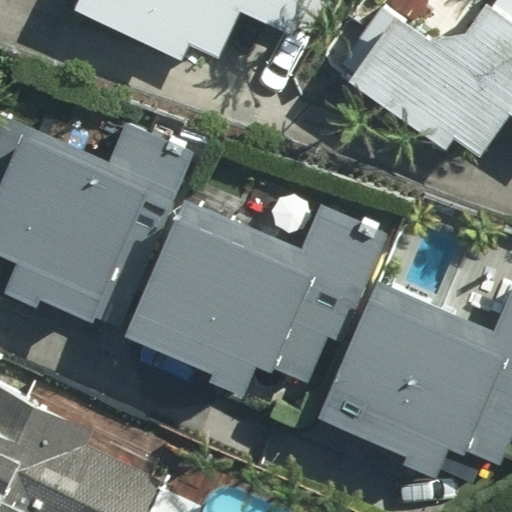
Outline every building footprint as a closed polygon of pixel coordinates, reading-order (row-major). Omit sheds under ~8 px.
[(242,39),(259,0),(276,0),(319,20),(328,0),(109,0),(207,46),(216,27),(242,39)] [(511,0),(503,0),(490,17),(454,24),(414,0),(390,0),(353,55),(468,133),(474,124),(506,146),(511,136),(511,0)] [(0,228),(41,247),(28,278),(61,293),(66,280),(134,310),(208,140),(145,113),(126,155),(14,106),(0,137),(0,228)] [(242,354),(238,365),(269,378),(282,349),(340,374),(405,223),(342,196),(324,237),(212,189),(156,318),(242,354)] [(431,438),(426,449),(458,462),(470,433),(511,451),(511,321),(400,273),(345,402),(431,438)] [(153,511),(175,469),(98,431),(102,423),(0,372),(0,511),(57,511),(58,511),(153,511)]
